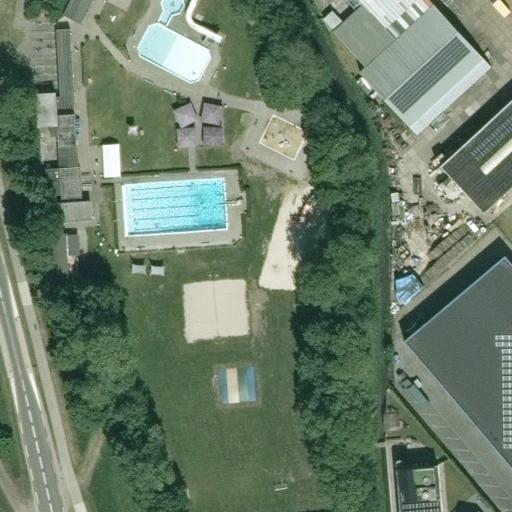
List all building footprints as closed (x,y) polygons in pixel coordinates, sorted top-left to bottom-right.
[(71,0),(64,15),(72,20),(82,0),(71,0)] [(416,0),(344,0),(355,12),(334,32),(366,67),(360,73),(409,126),(483,58),(434,5),(396,40),(385,28),(416,0)] [(75,108),(71,30),(57,30),(60,97),(56,97),(56,109),(75,108)] [(511,100),(441,166),(485,213),(511,187),(511,100)] [(60,148),(60,151),(68,151),(68,148),(77,147),(75,115),(57,116),(57,125),(58,136),(59,148),(60,148)] [(82,202),(80,167),(60,168),(62,192),(62,204),(60,205),(61,221),(91,219),(90,201),(82,202)] [(62,192),(60,168),(48,169),(50,193),(62,192)] [(511,221),(502,230),(511,242),(511,221)] [(511,263),(505,256),(404,341),(511,468),(511,263)] [(442,511),(438,465),(397,468),(400,511),(442,511)]
